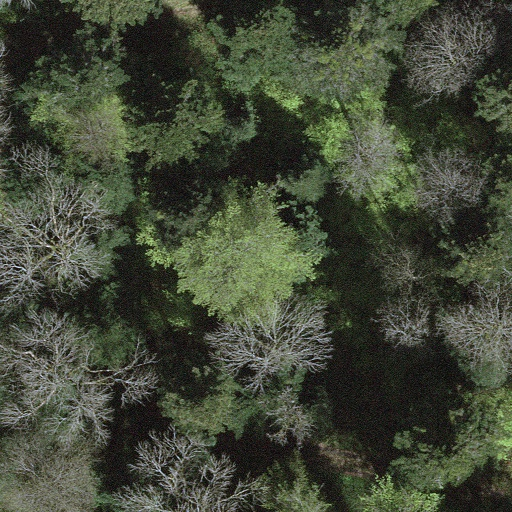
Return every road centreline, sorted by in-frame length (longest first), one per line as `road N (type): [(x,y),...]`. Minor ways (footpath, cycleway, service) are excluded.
road 1 (track): [(511,506),(256,445),(192,418),(60,318),(0,255)]
road 2 (track): [(178,0),(0,41)]
